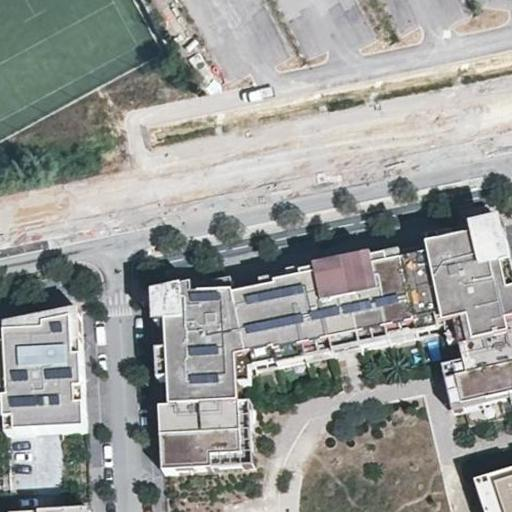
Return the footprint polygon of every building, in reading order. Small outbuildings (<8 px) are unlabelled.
[(505,226),(495,228),(498,241),(508,239),(505,226)] [(511,297),(506,271),(511,269),(511,256),(511,252),(508,239),(498,241),(495,228),(474,232),(476,242),(457,246),(455,236),(429,242),(432,256),(404,262),(376,268),(347,274),(360,338),(419,326),(419,323),(440,319),(444,336),(450,335),(465,409),(511,398),(511,297)] [(476,242),(474,232),(455,236),(457,246),(476,242)] [(376,268),(404,262),(403,256),(375,262),(376,268)] [(375,262),(375,261),(345,267),(347,274),(376,268),(375,262)] [(345,265),(319,271),(321,280),(335,344),(360,338),(347,274),(345,267),(345,265)] [(321,280),(319,271),(291,277),(292,280),(293,286),(321,280)] [(335,344),(321,280),(293,286),(265,292),(237,297),(234,283),(210,288),(210,299),(197,300),(196,290),(157,299),(158,328),(169,328),(174,412),(163,412),(166,476),(246,472),(243,409),(241,386),(241,379),(252,377),(259,375),(255,357),(277,353),(278,356),(335,344)] [(265,292),(293,286),(292,280),(264,286),(265,292)] [(210,299),(210,288),(196,290),(197,300),(210,299)] [(0,404),(7,404),(13,495),(67,498),(64,435),(89,434),(83,314),(47,322),(8,330),(9,340),(9,348),(0,349),(0,404)] [(419,326),(422,341),(444,336),(440,319),(419,323),(419,326)] [(335,344),(278,356),(281,370),(422,341),(419,326),(360,338),(335,344)] [(174,412),(169,328),(158,328),(163,412),(174,412)] [(0,349),(9,348),(9,340),(0,341),(0,349)] [(277,353),(255,357),(259,375),(281,370),(278,356),(277,353)] [(253,386),(252,377),(241,379),(241,386),(253,386)] [(511,398),(465,409),(469,426),(511,416),(511,398)] [(257,472),(253,408),(243,409),(246,472),(257,472)] [(511,511),(511,476),(480,487),(487,511),(511,511)]
